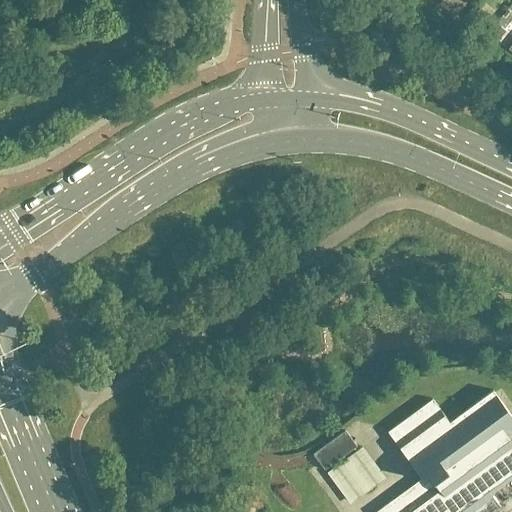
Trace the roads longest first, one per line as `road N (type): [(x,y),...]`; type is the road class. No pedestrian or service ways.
road 1 (secondary): [(0,305),(178,182),(291,142)]
road 2 (secondary): [(265,102),(189,123),(0,244)]
road 3 (secondary): [(291,142),(381,150),(511,206)]
road 4 (secondary): [(511,174),(386,117),(305,101)]
road 5 (secondary): [(51,511),(0,384)]
